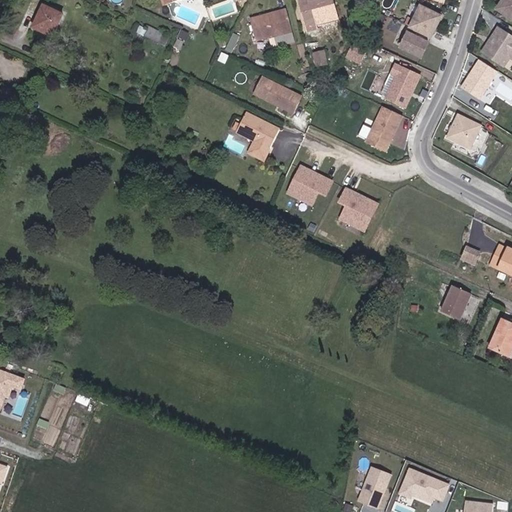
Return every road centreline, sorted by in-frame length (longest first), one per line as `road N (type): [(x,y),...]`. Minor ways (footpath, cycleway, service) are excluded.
road 1 (residential): [(473,0),(422,146),(431,168),(511,212)]
road 2 (unknown): [(431,168),(382,170),(300,148)]
